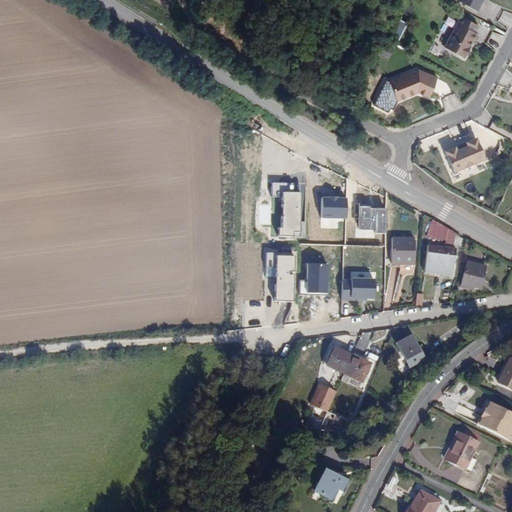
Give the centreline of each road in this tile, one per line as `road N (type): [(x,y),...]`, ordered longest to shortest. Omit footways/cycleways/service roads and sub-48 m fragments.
road 1 (track): [(0,356),(245,337),(511,298)]
road 2 (tertiary): [(98,0),(391,182)]
road 3 (residential): [(404,141),(269,77),(218,41),(184,0)]
road 4 (residential): [(511,332),(446,369),(408,417),(360,511)]
road 5 (residential): [(511,38),(472,108),(404,141)]
road 6 (tertiary): [(391,182),(511,251)]
